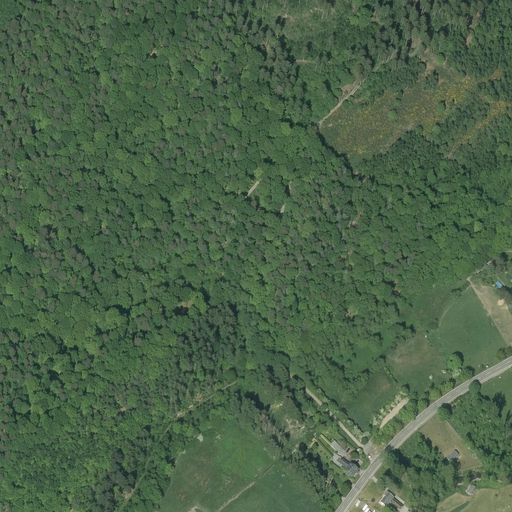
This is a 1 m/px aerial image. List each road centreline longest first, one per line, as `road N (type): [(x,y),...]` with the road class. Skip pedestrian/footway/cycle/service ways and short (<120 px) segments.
road 1 (track): [(0,247),(84,214),(115,192),(134,164),(191,185),(216,213),(287,164),(288,193),(261,284),(268,341),(283,368),(364,449)]
road 2 (track): [(195,0),(136,19),(0,182)]
road 3 (track): [(292,173),(312,130),(387,58),(485,0)]
road 4 (secondary): [(511,360),(418,419),(339,511)]
road 5 (track): [(119,511),(168,428),(279,361)]
